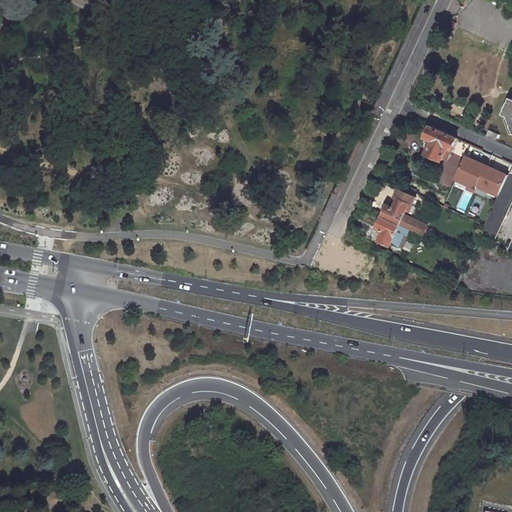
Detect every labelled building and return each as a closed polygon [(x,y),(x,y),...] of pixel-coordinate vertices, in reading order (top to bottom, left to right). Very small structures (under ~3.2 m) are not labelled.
[(447,18),(440,34),(449,39),(457,23),(447,18)] [(511,98),(509,97),(507,101),(504,99),(501,108),(504,109),(502,114),(503,114),(508,116),(510,122),(507,123),(510,132),(511,132),(511,98)] [(425,150),(440,157),(441,154),(445,144),(450,146),(454,136),(429,125),(425,135),(431,137),(429,142),(425,150)] [(498,135),(488,130),(486,136),(496,140),(498,135)] [(445,156),(450,146),(445,144),(441,154),(445,156)] [(489,164),(466,154),(456,179),(479,189),(489,164)] [(510,172),(489,164),(479,189),(499,197),(510,172)] [(511,172),(482,237),(494,243),(511,204),(511,172)] [(385,203),(380,213),(397,222),(421,233),(425,222),(402,212),(407,201),(410,203),(414,194),(397,186),(393,195),(396,196),(392,206),(385,203)] [(397,222),(380,213),(375,225),(381,228),(377,238),(387,243),(397,222)] [(345,238),(359,244),(363,236),(349,230),(345,238)]
